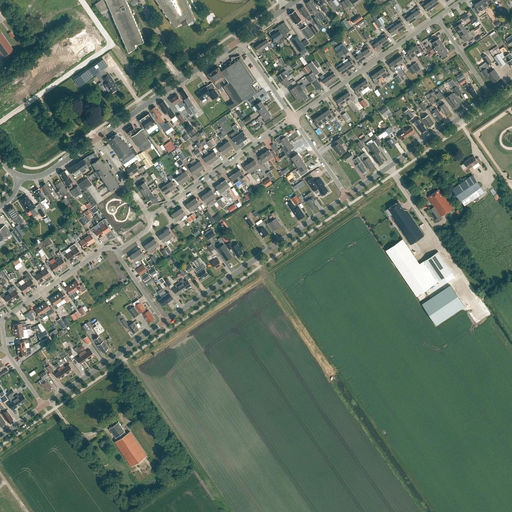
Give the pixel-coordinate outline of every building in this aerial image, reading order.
[(101,0),(95,5),(101,14),(110,10),(129,53),(137,47),(136,46),(144,42),(129,7),(127,2),(129,1),(130,3),(133,1),(132,0),(134,0),(135,0),(134,0),(101,0)] [(156,0),(175,27),(182,23),(183,25),(195,20),(186,0),(156,0)] [(316,0),(319,3),(318,3),(324,12),(327,9),(324,4),(326,3),(324,0),(316,0)] [(327,0),(328,1),(333,8),(336,6),(339,4),(336,0),(327,0)] [(343,2),(342,3),(344,7),(345,8),(347,7),(351,4),(348,0),(345,0),(344,1),(343,1),(343,2)] [(481,0),(479,2),(483,8),(484,10),(487,8),(485,7),(489,4),(486,0),(481,0)] [(312,4),(310,1),(306,3),(309,8),(308,8),(313,14),(315,13),(318,11),(313,3),(312,4)] [(424,7),(427,11),(433,7),(429,2),(425,5),(423,2),(420,4),(423,8),(424,7)] [(473,9),(477,15),(480,13),(479,11),(483,8),(479,2),(474,5),(475,7),(473,9)] [(397,3),(394,5),(399,12),(402,10),(397,3)] [(304,17),(304,16),(306,18),(310,15),(309,13),(304,6),(303,6),(302,6),(301,7),(301,8),(299,9),(304,17)] [(412,14),(416,19),(422,15),(419,11),(420,10),(418,6),(415,8),(416,11),(412,14)] [(297,23),(300,27),(303,25),(300,21),(301,20),(295,11),(289,15),(296,24),(297,23)] [(352,20),(355,24),(363,18),(360,14),(352,20)] [(407,19),(410,23),(416,19),(412,14),(408,17),(406,14),(403,16),(406,20),(407,19)] [(395,26),(399,31),(405,27),(402,23),(403,22),(400,18),(397,21),(399,23),(395,26)] [(457,25),(455,27),(458,32),(465,27),(462,23),(463,22),(461,19),(456,23),(457,25)] [(342,25),(346,30),(351,26),(348,21),(342,25)] [(271,36),(275,41),(278,46),(283,43),(281,41),(288,36),(287,33),(290,31),(285,22),(274,29),(276,33),(271,36)] [(308,25),(301,30),(307,40),(314,35),(308,25)] [(310,28),(315,35),(319,32),(315,25),(310,28)] [(390,31),(392,35),(399,31),(395,26),(391,29),(389,26),(386,28),(389,32),(390,31)] [(465,27),(458,32),(462,37),(468,32),(470,31),(468,29),(467,30),(465,27)] [(468,32),(462,37),(465,42),(467,40),(469,42),(474,38),(473,36),(471,37),(468,32)] [(1,33),(0,33),(0,47),(0,48),(0,52),(4,57),(14,51),(1,33)] [(379,41),(383,45),(389,41),(387,37),(388,36),(385,33),(382,35),(384,38),(379,41)] [(306,48),(297,36),(291,40),(299,52),(306,48)] [(435,37),(429,41),(431,44),(432,43),(435,47),(442,43),(439,38),(437,39),(435,37)] [(261,43),(264,48),(268,46),(270,48),(272,47),(270,44),(267,39),(261,43)] [(68,41),(55,50),(60,57),(73,49),(68,41)] [(339,41),(333,44),(336,50),(342,47),(339,41)] [(374,46),(377,50),(383,45),(379,41),(375,44),(373,41),(370,43),(373,47),(374,46)] [(259,52),(261,55),(263,53),(261,50),(264,48),(261,43),(255,48),(258,52),(259,52)] [(435,47),(434,48),(435,51),(437,50),(439,52),(445,48),(442,43),(436,47),(435,47)] [(362,53),(366,58),(372,53),(369,49),(370,49),(368,45),(365,47),(366,50),(362,53)] [(411,48),(416,54),(420,51),(421,53),(424,51),(420,45),(418,47),(416,45),(411,48)] [(500,67),(507,62),(508,62),(504,57),(497,46),(489,51),(500,67)] [(345,56),(348,53),(344,47),(336,52),(339,56),(343,53),(345,56)] [(406,55),(410,61),(412,59),(411,58),(416,54),(411,48),(407,51),(408,53),(406,55)] [(445,48),(439,52),(442,57),(440,58),(442,60),(448,56),(447,54),(449,53),(445,48)] [(96,49),(67,70),(79,87),(108,66),(96,49)] [(357,58),(360,62),(366,58),(362,53),(358,56),(356,53),(353,55),(356,59),(357,58)] [(482,58),(488,65),(491,63),(486,55),(482,58)] [(221,79),(225,85),(223,86),(234,101),(227,106),(231,110),(247,100),(249,103),(255,99),(252,96),(256,93),(250,85),(257,81),(240,56),(239,57),(237,58),(236,57),(234,57),(235,58),(233,58),(233,61),(227,65),(226,63),(224,65),(225,67),(220,70),(218,67),(208,75),(218,89),(220,92),(223,90),(221,87),(219,83),(218,84),(217,83),(221,79)] [(395,60),(399,65),(403,62),(405,65),(408,63),(406,59),(404,60),(401,56),(395,60)] [(345,65),(348,70),(355,65),(352,61),(353,61),(350,57),(347,59),(349,62),(345,65)] [(391,69),(393,73),(396,71),(394,68),(399,65),(395,60),(389,65),(392,69),(391,69)] [(416,63),(412,66),(416,72),(420,69),(416,63)] [(307,65),(302,68),(306,74),(311,71),(307,65)] [(339,70),(342,74),(348,70),(345,65),(341,68),(339,65),(336,67),(338,71),(339,70)] [(318,66),(313,69),(317,75),(321,72),(318,66)] [(412,66),(408,68),(412,75),(416,72),(412,66)] [(481,72),(480,72),(484,78),(485,78),(486,78),(488,76),(493,83),(499,79),(496,73),(494,69),(491,72),(488,67),(481,71),(481,72)] [(378,72),(381,77),(386,74),(388,77),(391,75),(388,71),(387,72),(384,68),(378,72)] [(282,73),(277,76),(281,82),(286,78),(290,76),(286,70),(282,73)] [(332,74),(328,77),(331,81),(337,77),(334,73),(332,70),(330,72),(332,74)] [(316,78),(312,72),(306,76),(310,82),(316,78)] [(373,81),(376,85),(379,83),(377,80),(381,77),(378,72),(372,77),(374,81),(373,81)] [(103,78),(106,83),(104,84),(110,94),(118,89),(108,74),(103,78)] [(322,74),(320,77),(323,81),(326,86),(331,81),(328,77),(326,79),(322,74)] [(466,83),(468,81),(464,77),(458,81),(461,85),(465,82),(466,83)] [(286,78),(281,82),(285,87),(290,84),(293,82),(291,80),(288,82),(286,78)] [(360,84),(364,90),(368,86),(370,89),(373,87),(371,83),(370,84),(367,80),(360,84)] [(452,80),(448,82),(452,89),(452,88),(456,86),(452,80)] [(469,86),(467,83),(463,86),(468,93),(469,92),(472,97),(477,94),(473,89),(474,88),(471,84),(469,86)] [(295,87),(290,90),(294,96),(302,91),(301,90),(306,87),(303,84),(299,87),(298,85),(295,87)] [(356,94),(358,97),(361,95),(359,93),(364,90),(360,84),(354,89),(357,93),(356,94)] [(457,85),(453,89),(458,96),(463,93),(457,85)] [(197,94),(202,101),(209,95),(213,100),(219,96),(214,89),(210,92),(206,87),(202,90),(197,94)] [(377,90),(382,98),(385,96),(380,88),(377,90)] [(179,92),(194,114),(198,112),(183,89),(179,92)] [(302,91),(294,96),(298,102),(302,99),(304,101),(307,99),(304,94),(302,91)] [(343,96),(346,102),(351,99),(352,101),(355,99),(353,96),(352,96),(349,92),(343,96)] [(449,101),(449,102),(448,102),(451,106),(452,105),(455,109),(459,106),(457,103),(458,102),(455,97),(456,96),(453,93),(446,98),(449,101)] [(170,100),(175,106),(177,104),(180,108),(184,106),(183,104),(184,104),(177,95),(174,97),(173,97),(171,98),(171,99),(170,100)] [(338,106),(340,109),(344,107),(342,105),(346,102),(343,96),(336,101),(339,105),(338,106)] [(258,110),(264,106),(261,101),(259,102),(257,100),(252,104),(254,107),(255,106),(258,110)] [(164,114),(166,113),(171,119),(175,116),(171,109),(170,110),(164,101),(159,105),(161,109),(164,114)] [(422,102),(419,104),(423,111),(427,109),(422,102)] [(438,105),(446,116),(451,112),(444,103),(442,105),(441,103),(438,105)] [(432,105),(428,108),(430,112),(433,117),(434,116),(438,121),(443,117),(437,108),(435,109),(432,105)] [(260,112),(262,115),(268,111),(264,106),(258,110),(257,111),(258,114),(260,112)] [(150,110),(159,123),(167,135),(174,131),(168,122),(165,124),(160,116),(162,115),(159,111),(158,112),(155,107),(150,110)] [(329,109),(325,112),(329,119),(333,116),(334,117),(337,116),(333,110),(330,111),(329,109)] [(414,117),(408,109),(404,112),(410,120),(414,117)] [(263,121),(265,123),(271,119),(270,117),(271,116),(268,111),(262,115),(265,120),(263,121)] [(319,116),(324,122),(325,124),(327,123),(326,121),(329,119),(325,112),(319,116)] [(149,113),(139,120),(146,131),(156,124),(149,113)] [(346,113),(342,116),(346,122),(350,119),(346,113)] [(428,115),(422,119),(428,128),(434,124),(428,115)] [(313,124),(317,129),(320,127),(319,126),(324,122),(319,116),(314,120),(315,121),(313,124)] [(414,122),(421,133),(426,130),(422,123),(423,123),(419,118),(414,122)] [(235,124),(232,127),(237,133),(242,141),(247,138),(243,131),(240,133),(239,132),(238,130),(239,130),(235,124)] [(139,146),(143,152),(145,151),(151,146),(150,145),(152,144),(142,130),(139,132),(137,130),(136,131),(132,125),(125,130),(129,135),(130,135),(132,137),(131,137),(138,147),(139,146)] [(388,135),(383,138),(386,142),(385,142),(390,149),(395,145),(391,140),(392,140),(395,137),(392,132),(389,127),(388,128),(385,130),(388,135)] [(403,129),(408,136),(415,131),(411,127),(408,129),(406,127),(403,129)] [(221,128),(218,130),(224,138),(227,136),(221,128)] [(398,136),(401,141),(408,136),(403,129),(400,132),(401,134),(398,136)] [(236,136),(233,138),(237,145),(242,141),(237,133),(235,135),(236,136)] [(107,140),(120,159),(125,166),(137,159),(134,155),(137,153),(133,147),(130,148),(128,145),(127,145),(125,142),(124,142),(121,138),(120,139),(117,134),(107,140)] [(283,142),(285,145),(290,142),(286,136),(283,138),(281,135),(275,139),(277,143),(279,142),(280,144),(283,142)] [(341,144),(344,142),(340,138),(334,142),(336,144),(332,147),(335,151),(336,150),(339,155),(345,151),(341,144)] [(172,140),(165,144),(170,152),(177,148),(172,140)] [(222,143),(228,151),(233,148),(228,141),(225,143),(224,142),(222,143)] [(290,142),(285,145),(282,147),(286,153),(289,151),(294,148),(290,142)] [(376,163),(378,162),(379,164),(382,161),(381,160),(382,159),(377,152),(379,151),(374,142),(368,147),(373,154),(371,155),(376,163)] [(218,148),(223,155),(228,151),(222,143),(220,145),(221,146),(218,148)] [(180,150),(179,150),(178,148),(175,150),(181,160),(185,158),(180,150)] [(264,153),(269,159),(273,156),(274,158),(277,156),(273,150),(270,151),(269,150),(264,153)] [(138,154),(135,156),(138,161),(141,159),(147,169),(154,165),(145,151),(143,152),(138,155),(138,154)] [(208,153),(214,161),(219,158),(214,151),(211,153),(210,152),(208,153)] [(344,157),(348,162),(354,157),(350,152),(344,157)] [(365,152),(360,156),(369,169),(374,166),(365,152)] [(82,159),(69,169),(74,176),(92,164),(96,171),(94,173),(98,179),(101,177),(111,191),(118,186),(99,159),(95,153),(87,157),(83,160),(83,159),(82,159)] [(204,158),(208,165),(214,161),(208,153),(206,155),(207,156),(204,158)] [(259,160),(263,166),(265,164),(264,162),(269,159),(264,153),(260,156),(261,158),(259,160)] [(294,162),(301,158),(298,153),(296,155),(294,153),(288,157),(290,159),(292,158),(294,162)] [(467,167),(468,169),(478,162),(480,165),(482,163),(478,157),(476,159),(474,156),(464,163),(463,164),(463,166),(464,168),(467,167)] [(354,160),(357,165),(356,165),(360,171),(360,170),(362,173),(363,173),(364,173),(365,172),(366,171),(364,168),(365,167),(358,157),(354,160)] [(296,165),(299,168),(305,164),(301,158),(294,162),(295,162),(293,164),(295,166),(296,165)] [(254,160),(249,164),(255,171),(257,170),(256,169),(259,167),(254,160)] [(194,163),(199,171),(204,168),(200,161),(197,163),(196,162),(194,163)] [(190,168),(194,175),(199,171),(194,163),(192,165),(193,166),(190,168)] [(127,170),(131,176),(137,172),(139,174),(146,170),(143,166),(139,169),(136,164),(127,170)] [(244,167),(249,174),(252,172),(253,173),(255,171),(249,164),(244,167)] [(305,164),(299,168),(301,172),(300,173),(301,176),(307,172),(306,169),(308,168),(305,164)] [(240,181),(242,184),(245,182),(242,179),(245,177),(240,170),(235,174),(240,181)] [(63,179),(63,181),(68,188),(71,186),(70,183),(73,181),(69,177),(68,177),(64,171),(59,174),(60,176),(61,176),(63,179)] [(180,173),(185,181),(190,177),(186,171),(182,173),(182,172),(180,173)] [(175,178),(180,184),(185,181),(180,173),(178,175),(178,176),(175,178)] [(239,183),(240,181),(235,174),(230,177),(235,184),(238,181),(239,183)] [(473,175),(452,189),(460,202),(481,187),(473,175)] [(318,189),(322,195),(325,193),(326,194),(327,194),(327,193),(328,193),(328,192),(328,191),(324,185),(325,185),(320,178),(316,182),(312,176),(306,180),(314,191),(318,189)] [(78,184),(83,191),(92,185),(87,178),(78,184)] [(269,178),(263,182),(266,186),(272,182),(269,178)] [(138,187),(141,190),(147,186),(145,182),(146,181),(145,179),(139,183),(140,185),(138,187)] [(221,184),(228,194),(229,193),(228,190),(227,189),(230,187),(226,180),(221,184)] [(55,185),(62,196),(65,194),(68,199),(71,197),(60,181),(55,185)] [(166,183),(171,191),(176,187),(171,181),(168,183),(168,182),(166,183)] [(161,188),(166,195),(171,191),(166,183),(164,185),(164,186),(161,188)] [(48,197),(50,200),(53,198),(50,193),(51,192),(49,188),(48,189),(45,184),(41,187),(44,190),(43,190),(46,195),(47,197),(48,197)] [(226,197),(227,199),(229,197),(227,194),(228,194),(221,184),(216,187),(220,194),(222,193),(225,198),(226,197)] [(141,190),(145,196),(151,192),(153,191),(151,189),(150,190),(147,186),(141,190)] [(36,197),(40,202),(45,199),(38,189),(34,192),(37,197),(36,197)] [(206,193),(214,204),(216,203),(214,200),(213,199),(216,197),(212,190),(206,193)] [(428,197),(434,207),(429,210),(437,223),(442,219),(441,217),(453,208),(444,194),(442,195),(438,190),(428,197)] [(150,200),(152,202),(158,198),(156,195),(155,196),(152,192),(153,191),(151,192),(145,196),(149,201),(150,200)] [(309,205),(312,209),(317,206),(314,202),(315,201),(312,198),(314,196),(311,192),(304,197),(307,201),(306,201),(309,205)] [(209,203),(211,207),(214,204),(206,193),(201,197),(206,204),(209,201),(210,202),(209,203)] [(302,203),(297,195),(292,198),(297,206),(302,203)] [(31,201),(30,201),(27,196),(20,201),(24,206),(23,207),(27,213),(30,212),(34,217),(38,214),(34,209),(36,207),(31,201)] [(196,198),(191,202),(196,209),(198,208),(198,207),(201,205),(196,198)] [(226,207),(221,199),(217,202),(222,209),(226,207)] [(186,205),(190,212),(194,210),(194,211),(196,209),(191,202),(186,205)] [(394,221),(410,245),(424,235),(407,210),(407,211),(404,210),(398,202),(389,208),(393,214),(391,216),(394,220),(394,221)] [(237,208),(234,204),(228,208),(231,212),(237,208)] [(18,222),(19,225),(24,222),(19,215),(13,206),(6,211),(12,220),(13,219),(16,223),(18,222)] [(294,211),(300,219),(304,217),(303,215),(304,215),(299,207),(297,209),(294,206),(290,208),(293,212),(294,211)] [(182,208),(177,212),(182,219),(184,218),(183,217),(186,215),(182,208)] [(275,219),(270,223),(275,230),(282,226),(277,218),(279,216),(276,211),(272,214),(275,219)] [(172,215),(176,222),(179,219),(180,221),(182,219),(177,212),(172,215)] [(207,214),(214,224),(224,217),(221,213),(214,218),(210,212),(207,214)] [(248,216),(245,218),(247,221),(242,224),(246,229),(250,226),(251,227),(254,225),(248,216)] [(104,219),(97,224),(100,228),(104,234),(110,230),(106,225),(107,224),(104,219)] [(259,230),(263,237),(268,233),(265,228),(266,226),(263,222),(259,225),(260,229),(259,230)] [(97,224),(91,229),(94,234),(95,233),(99,238),(104,234),(100,228),(97,224)] [(0,240),(10,233),(5,225),(0,228),(0,240)] [(16,226),(14,228),(20,237),(23,235),(16,226)] [(175,228),(171,230),(177,238),(180,236),(175,228)] [(169,229),(164,233),(169,240),(171,239),(171,238),(174,236),(169,229)] [(85,238),(89,244),(95,241),(91,236),(92,235),(89,230),(87,232),(89,236),(85,238)] [(205,235),(209,240),(216,235),(213,230),(205,235)] [(159,236),(164,243),(167,241),(167,242),(169,240),(164,233),(159,236)] [(16,234),(13,236),(18,243),(21,241),(16,234)] [(48,238),(43,241),(46,247),(51,243),(48,238)] [(80,243),(84,248),(89,244),(85,238),(81,241),(78,238),(76,240),(79,244),(80,243)] [(155,239),(150,243),(155,250),(157,249),(156,248),(159,246),(155,239)] [(402,239),(386,251),(416,296),(438,282),(424,261),(419,264),(402,239)] [(230,249),(232,248),(238,257),(244,253),(238,244),(234,246),(231,242),(227,245),(230,249)] [(145,246),(149,253),(152,251),(153,252),(155,250),(150,243),(145,246)] [(73,245),(69,248),(71,252),(76,258),(81,254),(74,244),(73,245)] [(224,244),(218,248),(226,261),(232,257),(224,244)] [(140,249),(135,252),(141,260),(143,259),(142,258),(145,256),(140,249)] [(66,257),(70,262),(76,258),(71,252),(67,254),(64,251),(62,253),(65,257),(66,257)] [(438,251),(424,261),(438,282),(452,272),(438,251)] [(130,256),(135,262),(138,260),(139,261),(141,260),(135,252),(130,256)] [(56,262),(60,268),(66,264),(62,259),(63,259),(60,254),(58,255),(60,259),(56,262)] [(160,262),(158,259),(157,260),(153,255),(150,257),(155,265),(160,262)] [(222,265),(218,258),(212,262),(216,269),(222,265)] [(13,263),(17,269),(24,265),(21,261),(20,262),(18,259),(13,263)] [(51,267),(54,272),(60,268),(56,262),(52,265),(49,261),(47,263),(50,268),(51,267)] [(204,269),(207,267),(203,262),(196,267),(197,268),(195,270),(201,279),(208,274),(204,269)] [(41,273),(45,279),(51,275),(47,270),(48,269),(45,265),(42,266),(45,270),(41,273)] [(153,275),(159,272),(156,266),(150,269),(153,275)] [(4,269),(0,272),(4,276),(5,276),(9,281),(11,279),(4,269)] [(25,283),(30,289),(35,285),(32,281),(33,279),(28,272),(24,275),(26,277),(23,280),(26,283),(25,283)] [(36,278),(39,283),(45,279),(41,273),(36,276),(34,272),(31,274),(35,278),(36,278)] [(179,283),(185,291),(192,286),(188,280),(185,282),(183,280),(179,283)] [(71,285),(75,291),(77,290),(79,292),(81,291),(82,293),(86,290),(83,285),(81,286),(81,285),(80,286),(77,281),(71,285)] [(20,288),(24,293),(30,289),(25,283),(21,286),(18,283),(16,284),(19,289),(20,288)] [(173,290),(178,296),(185,291),(179,283),(175,286),(177,288),(173,290)] [(68,295),(71,299),(73,298),(71,294),(75,291),(71,285),(65,289),(69,294),(68,295)] [(451,285),(422,304),(436,325),(465,306),(451,285)] [(10,294),(14,300),(20,296),(16,291),(17,290),(14,286),(12,287),(14,291),(10,294)] [(56,295),(60,301),(64,299),(67,302),(69,300),(66,296),(65,297),(61,292),(56,295)] [(5,299),(9,304),(14,300),(10,294),(6,297),(3,293),(1,295),(4,299),(5,299)] [(165,296),(169,302),(174,299),(170,293),(165,296)] [(105,300),(107,302),(116,296),(114,294),(105,300)] [(52,305),(55,310),(58,308),(56,304),(60,301),(56,295),(50,299),(53,304),(52,305)] [(160,300),(164,306),(169,302),(165,296),(160,300)] [(40,306),(46,315),(47,316),(54,312),(50,306),(49,307),(46,302),(40,306)] [(149,311),(147,312),(141,302),(135,306),(142,316),(143,315),(149,323),(154,319),(149,311)] [(37,316),(40,320),(43,318),(42,317),(46,315),(40,306),(35,310),(38,315),(37,316)] [(139,314),(134,307),(129,311),(134,318),(139,314)] [(29,312),(25,315),(27,318),(28,317),(30,320),(33,318),(31,315),(29,312)] [(126,328),(127,327),(130,331),(131,330),(133,333),(139,329),(134,322),(129,325),(124,318),(120,320),(126,328)] [(14,325),(15,331),(22,330),(21,325),(26,324),(25,321),(20,322),(20,324),(14,325)] [(82,326),(85,332),(93,327),(89,321),(86,323),(86,324),(85,325),(84,324),(82,326)] [(93,329),(98,335),(104,331),(100,324),(93,329)] [(22,330),(15,331),(16,338),(22,337),(22,338),(28,337),(26,330),(22,330)] [(46,332),(39,337),(41,341),(49,337),(46,332)] [(42,341),(45,346),(53,341),(50,336),(42,341)] [(103,353),(103,352),(104,353),(105,352),(106,350),(108,349),(105,346),(106,345),(103,342),(99,337),(94,340),(98,345),(98,346),(100,349),(103,353)] [(23,342),(17,343),(18,350),(25,349),(25,348),(24,344),(29,343),(28,340),(23,341),(23,342)] [(25,349),(18,350),(19,356),(24,356),(25,357),(27,356),(31,353),(31,351),(30,348),(25,348),(25,349)] [(82,353),(87,360),(94,356),(90,350),(87,353),(85,351),(82,353)] [(71,360),(68,355),(67,355),(65,353),(63,351),(58,354),(64,362),(66,360),(67,362),(71,360)] [(77,359),(81,365),(87,360),(82,353),(79,355),(80,357),(77,359)] [(60,368),(66,375),(73,371),(69,365),(65,368),(63,366),(60,368)] [(55,374),(59,380),(66,375),(60,368),(57,370),(59,372),(55,374)] [(45,371),(40,375),(42,379),(43,379),(44,379),(48,376),(45,371)] [(40,385),(44,389),(45,388),(48,393),(51,390),(51,389),(52,388),(46,380),(45,381),(41,384),(40,385)] [(9,396),(7,397),(10,400),(11,402),(8,405),(12,410),(19,405),(14,397),(12,394),(9,396)] [(18,395),(14,397),(19,405),(27,400),(23,395),(19,397),(18,395)] [(2,414),(8,423),(13,420),(2,404),(0,405),(0,411),(2,414)] [(115,443),(132,467),(147,456),(130,432),(127,435),(125,432),(125,431),(119,422),(110,428),(116,438),(117,437),(119,440),(115,443)] [(180,466),(170,472),(175,479),(185,472),(180,466)]
